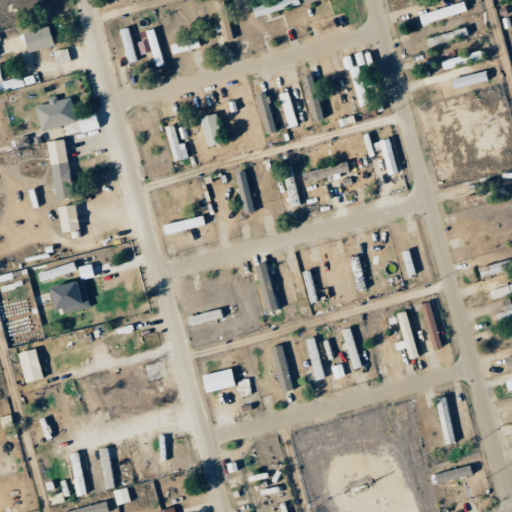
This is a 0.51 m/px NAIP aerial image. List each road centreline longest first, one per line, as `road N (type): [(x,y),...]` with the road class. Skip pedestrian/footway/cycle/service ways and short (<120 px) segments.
road 1 (residential): [(83,0),(222,511)]
road 2 (residential): [(511,502),(374,0)]
road 3 (residential): [(204,444),(475,368)]
road 4 (residential): [(113,107),(382,28)]
road 5 (residential): [(158,273),(428,198)]
